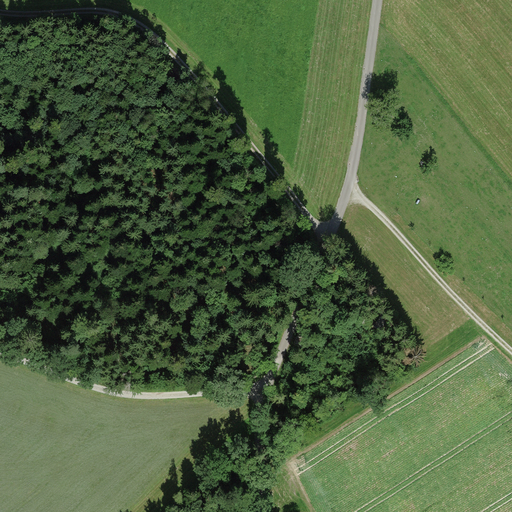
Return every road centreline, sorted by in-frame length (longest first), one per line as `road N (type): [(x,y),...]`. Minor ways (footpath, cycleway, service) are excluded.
road 1 (unclassified): [(378,0),(349,184),(279,348),(266,403),(263,511)]
road 2 (track): [(333,234),(318,229),(140,21),(100,10),(0,11)]
road 3 (track): [(266,403),(131,395),(0,353)]
road 4 (track): [(511,348),(349,184)]
